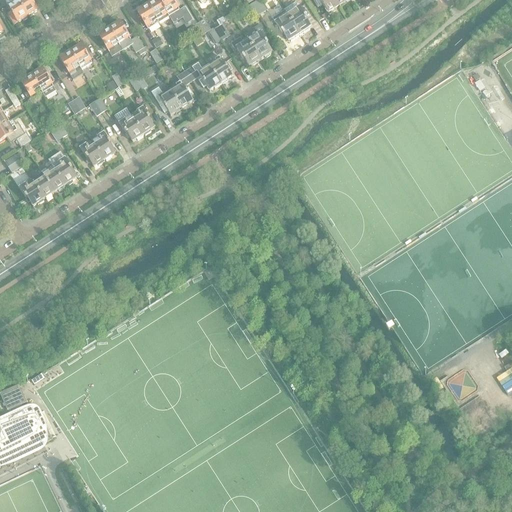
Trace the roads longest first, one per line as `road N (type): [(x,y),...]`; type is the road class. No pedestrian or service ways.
road 1 (residential): [(386,0),(22,240)]
road 2 (secondary): [(360,41),(0,274)]
road 3 (residential): [(0,67),(111,0)]
